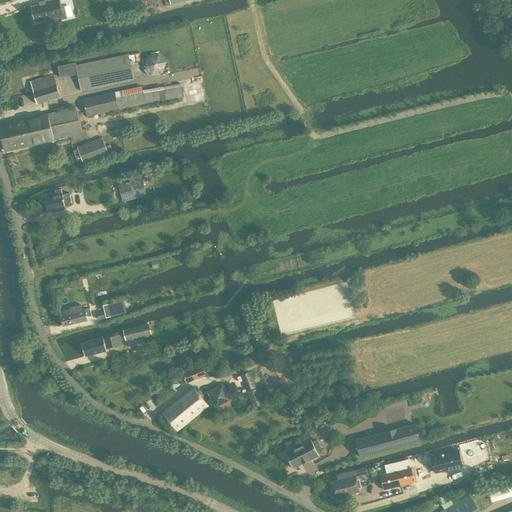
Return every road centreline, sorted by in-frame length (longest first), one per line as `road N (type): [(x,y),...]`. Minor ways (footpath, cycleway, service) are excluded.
road 1 (unclassified): [(319,511),(78,389),(38,324),(0,162)]
road 2 (track): [(251,0),(266,61),(317,136),(498,93)]
road 3 (tertiary): [(228,511),(44,443),(12,422),(0,383)]
